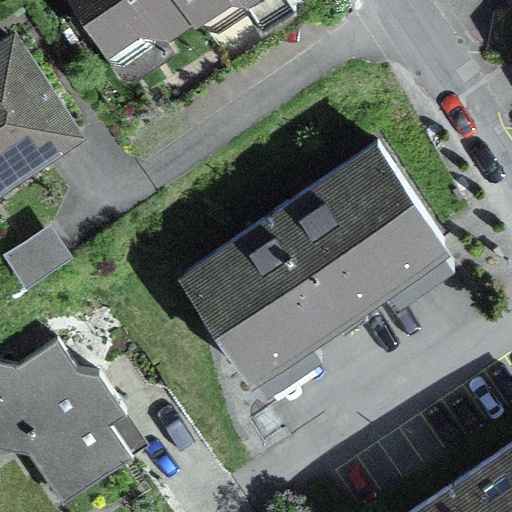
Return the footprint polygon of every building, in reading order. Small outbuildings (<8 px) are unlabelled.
[(188,11),(194,20),(196,20),(182,0),(78,0),(109,46),(101,52),(118,77),(131,80),(169,55),(154,33),(188,11)] [(234,0),(245,2),(247,0),(182,0),(196,20),(225,0),(234,0)] [(33,153),(36,157),(72,133),(9,41),(0,47),(0,181),(7,176),(4,172),(33,153)] [(183,274),(248,370),(438,241),(374,145),(183,274)] [(24,292),(74,261),(51,225),(2,256),(24,292)] [(0,433),(15,423),(67,499),(129,457),(107,424),(123,413),(96,373),(75,369),(54,338),(14,366),(0,363),(0,433)] [(511,511),(511,444),(411,511),(511,511)]
